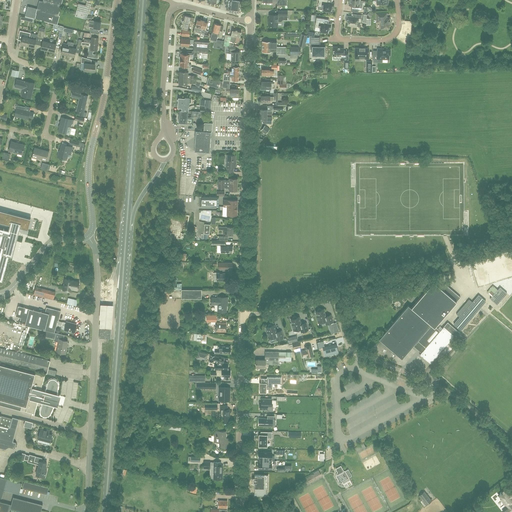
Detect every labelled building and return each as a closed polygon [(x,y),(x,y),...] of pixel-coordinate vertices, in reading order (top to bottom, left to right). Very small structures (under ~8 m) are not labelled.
[(62,0),(42,0),(43,1),(39,0),(37,9),(28,6),(25,16),(57,25),(59,15),(58,15),(62,0)] [(87,0),(86,6),(78,4),(76,11),(88,14),(92,1),(93,1),(93,0),(97,0),(100,1),(99,0),(87,0)] [(227,0),(227,1),(225,1),(224,4),(227,4),(226,8),(229,9),(239,10),(240,0),(227,0)] [(331,8),(333,9),(334,4),(328,3),(327,1),(327,0),(318,0),(318,6),(323,7),(323,11),(331,12),(331,8)] [(360,0),(357,0),(349,0),(349,5),(355,6),(354,8),(352,8),(351,12),(358,13),(360,0)] [(287,20),(287,11),(279,11),(279,15),(269,15),(269,21),(268,21),(268,26),(278,26),(278,22),(281,22),(283,20),(287,20)] [(389,23),(390,23),(390,18),(387,18),(386,13),(377,14),(377,22),(381,22),(381,29),(389,29),(389,23)] [(189,26),(192,26),(193,25),(195,18),(184,15),(180,28),(188,30),(189,26)] [(360,22),(361,15),(356,15),(356,18),(348,17),(347,22),(349,22),(348,25),(356,27),(357,22),(360,22)] [(328,29),(330,30),(331,25),(325,24),(324,23),(325,19),(316,18),(315,27),(320,28),(320,32),(328,33),(328,29)] [(202,24),(203,20),(197,19),(194,30),(196,30),(195,32),(201,34),(202,29),(200,28),(201,24),(202,24)] [(89,20),(89,23),(92,24),(91,27),(100,28),(100,21),(95,21),(89,20)] [(207,21),(203,20),(202,24),(201,24),(200,28),(202,29),(202,32),(204,32),(203,36),(208,37),(209,33),(208,33),(208,31),(205,30),(207,21)] [(214,23),(212,32),(210,38),(213,39),(215,38),(217,39),(218,33),(219,33),(219,30),(222,31),(223,26),(220,26),(221,25),(214,23)] [(63,27),(60,42),(63,43),(65,32),(68,33),(69,29),(63,27)] [(225,34),(224,41),(223,46),(225,46),(230,46),(231,46),(232,42),(234,42),(235,42),(236,37),(239,38),(239,37),(240,38),(241,31),(232,29),(231,36),(225,34)] [(29,38),(30,34),(20,32),(18,40),(22,40),(21,44),(22,44),(22,45),(24,46),(25,45),(27,46),(29,38)] [(84,39),(84,42),(88,43),(91,43),(98,44),(98,37),(97,37),(97,33),(91,33),(90,36),(92,36),(91,40),(84,39)] [(29,38),(27,46),(34,47),(37,35),(30,34),(29,38)] [(301,34),(298,46),(304,47),(307,35),(301,34)] [(49,42),(47,50),(54,52),(56,44),(52,43),(53,39),(50,39),(49,42)] [(223,46),(224,41),(215,40),(213,47),(223,49),(222,52),(224,53),(225,53),(225,46),(223,46)] [(47,50),(49,42),(43,41),(41,49),(47,50)] [(70,44),(71,42),(68,41),(67,44),(64,43),(63,46),(63,45),(61,53),(68,55),(69,47),(70,44)] [(194,44),(193,52),(208,53),(209,42),(194,41),(194,44)] [(317,42),(309,42),(309,49),(311,49),(311,57),(316,57),(316,55),(323,56),(323,50),(324,50),(324,47),(317,47),(317,42)] [(88,49),(88,54),(87,57),(93,58),(93,54),(92,54),(93,50),(97,50),(98,44),(91,43),(90,49),(88,49)] [(69,47),(68,55),(74,56),(76,49),(72,48),(73,45),(70,44),(69,47)] [(239,60),(240,52),(235,52),(235,50),(236,47),(230,47),(230,53),(231,53),(231,60),(239,60)] [(348,61),(349,53),(342,53),(343,48),(338,48),(338,47),(332,47),(332,55),(339,55),(339,59),(340,59),(340,60),(348,61)] [(355,48),(355,58),(368,59),(368,48),(368,49),(363,48),(361,48),(360,48),(355,48)] [(389,56),(390,56),(390,50),(384,50),(384,51),(381,51),(381,49),(377,49),(377,56),(373,56),(373,62),(377,62),(377,59),(389,60),(389,56)] [(197,52),(193,52),(192,51),(192,53),(186,53),(186,54),(181,54),(181,56),(180,56),(180,60),(189,61),(189,57),(193,57),(197,57),(197,52)] [(82,57),(81,63),(85,63),(84,70),(94,72),(95,64),(91,64),(92,60),(82,57)] [(277,76),(277,65),(272,65),(272,69),(262,68),(262,75),(273,75),(273,76),(277,76)] [(202,70),(193,66),(192,72),(201,75),(202,70)] [(224,73),(223,83),(222,88),(229,88),(230,83),(230,76),(232,76),(232,80),(239,81),(239,74),(228,73),(224,73)] [(220,92),(221,89),(223,81),(208,78),(206,85),(217,88),(217,91),(220,92)] [(31,98),(34,83),(25,81),(25,82),(16,80),(15,87),(23,89),(21,96),(31,98)] [(271,82),(262,82),(261,85),(260,84),(260,90),(265,90),(265,89),(271,89),(271,88),(274,88),(274,83),(271,83),(271,82)] [(86,116),(87,113),(84,112),(88,96),(73,92),(72,96),(79,98),(76,110),(80,111),(79,115),(86,116)] [(270,96),(261,96),(261,102),(270,103),(270,100),(276,100),(276,94),(276,93),(270,93),(270,96)] [(178,98),(178,103),(182,103),(182,105),(184,105),(184,106),(189,107),(189,103),(191,102),(191,100),(189,99),(190,97),(185,97),(185,98),(178,98)] [(182,103),(178,103),(178,107),(182,108),(182,110),(188,111),(189,107),(184,106),(184,105),(182,105),(182,103)] [(15,108),(16,109),(14,116),(28,119),(29,117),(33,118),(34,113),(30,112),(24,110),(25,107),(17,105),(16,106),(15,108)] [(267,115),(260,115),(260,120),(265,120),(265,124),(271,124),(272,117),(267,117),(267,115)] [(61,117),(58,131),(70,134),(73,120),(61,117)] [(204,123),(204,132),(196,131),(195,151),(210,152),(211,132),(212,131),(212,124),(204,123)] [(270,129),(265,125),(261,130),(266,134),(270,129)] [(22,154),(24,145),(11,141),(8,151),(22,154)] [(71,152),(72,147),(62,144),(59,153),(58,153),(57,157),(66,159),(68,151),(71,152)] [(45,161),(48,151),(34,147),(32,157),(45,161)] [(227,159),(226,171),(233,171),(233,167),(236,167),(236,162),(235,162),(235,155),(227,155),(227,159)] [(219,197),(200,197),(200,206),(219,206),(219,197)] [(237,215),(237,201),(224,200),(224,206),(224,209),(227,209),(227,215),(237,215)] [(0,210),(0,221),(5,223),(10,225),(9,230),(3,229),(1,234),(7,236),(4,247),(7,247),(7,250),(4,249),(2,254),(9,256),(12,257),(12,256),(20,227),(28,230),(31,219),(8,213),(0,210)] [(0,280),(2,281),(8,261),(9,256),(2,254),(4,249),(7,250),(7,247),(4,247),(7,236),(1,234),(3,229),(0,227),(0,280)] [(218,229),(223,230),(223,234),(227,235),(233,235),(233,227),(227,227),(218,227),(218,229)] [(221,280),(225,280),(225,275),(232,275),(232,263),(219,263),(219,269),(220,269),(220,273),(214,273),(214,281),(221,281),(221,280)] [(424,276),(413,290),(407,284),(400,292),(402,294),(399,297),(405,302),(407,298),(411,301),(429,281),(424,276)] [(72,292),(72,289),(77,290),(79,282),(74,281),(74,280),(65,279),(63,290),(72,292)] [(408,305),(379,339),(402,358),(413,345),(422,352),(428,344),(429,343),(440,331),(435,327),(460,297),(445,284),(441,289),(433,282),(411,308),(408,305)] [(36,287),(34,294),(53,299),(55,292),(36,287)] [(507,293),(500,287),(490,299),(497,305),(507,293)] [(181,289),(181,299),(201,299),(201,290),(181,289)] [(456,314),(460,317),(453,324),(461,330),(486,301),(478,295),(472,302),(469,300),(456,314)] [(211,304),(218,304),(218,312),(226,312),(227,301),(228,297),(218,297),(218,298),(212,298),(211,304)] [(45,330),(54,332),(59,313),(47,310),(46,313),(18,305),(15,316),(21,317),(19,323),(45,330)] [(113,307),(100,306),(99,321),(100,321),(99,329),(112,330),(113,307)] [(318,310),(318,311),(315,312),(317,316),(316,316),(318,323),(325,321),(326,324),(333,322),(331,315),(325,317),(325,314),(324,309),(321,310),(321,309),(319,308),(318,309),(318,310)] [(293,318),(293,319),(291,319),(292,324),(291,324),(293,331),(300,329),(301,332),(308,330),(306,323),(301,325),(300,322),(299,317),(297,318),(296,317),(295,316),(294,317),(293,318)] [(65,326),(64,330),(74,332),(76,324),(67,322),(66,323),(62,322),(61,325),(65,326)] [(447,322),(444,327),(454,336),(456,337),(460,333),(447,322)] [(216,323),(216,325),(215,325),(214,326),(214,329),(215,330),(216,330),(216,332),(226,332),(226,323),(216,323)] [(339,331),(336,323),(334,323),(329,325),(330,329),(333,328),(335,332),(339,331)] [(268,325),(268,327),(266,327),(267,332),(269,339),(275,337),(276,340),(283,338),(281,331),(276,332),(275,330),(276,330),(274,325),(272,325),(271,324),(270,324),(269,324),(268,325)] [(100,327),(99,338),(111,339),(112,327),(100,327),(99,327),(100,327)] [(453,338),(454,336),(444,327),(440,331),(429,343),(428,344),(439,353),(447,344),(450,346),(455,340),(453,338)] [(54,338),(56,333),(54,332),(45,330),(44,336),(54,339),(54,338)] [(59,339),(56,351),(65,354),(66,348),(65,347),(67,341),(63,340),(59,339)] [(299,341),(292,343),(294,349),(301,347),(299,341)] [(335,344),(323,347),(325,355),(337,352),(335,344)] [(428,344),(422,352),(419,355),(430,364),(439,353),(428,344)] [(301,351),(302,358),(307,356),(307,358),(313,356),(310,346),(304,347),(305,350),(301,351)] [(0,360),(45,372),(44,373),(55,376),(56,371),(48,369),(50,361),(48,360),(0,347),(0,360)] [(208,354),(198,352),(196,359),(202,360),(202,359),(206,360),(208,354)] [(278,360),(278,352),(265,352),(265,360),(256,360),(256,367),(260,367),(260,370),(264,370),(264,367),(265,367),(265,364),(278,364),(278,360)] [(291,352),(278,352),(278,360),(291,361),(291,352)] [(220,358),(215,356),(210,355),(209,361),(213,362),(214,360),(216,361),(216,362),(215,362),(215,369),(216,369),(227,370),(228,366),(228,365),(228,364),(228,363),(224,363),(224,359),(220,358)] [(57,395),(58,384),(58,383),(57,382),(57,381),(56,380),(55,380),(54,379),(53,379),(52,379),(51,379),(50,380),(49,380),(48,381),(48,382),(48,383),(45,392),(40,390),(44,376),(0,364),(0,404),(24,411),(34,414),(38,400),(42,401),(40,410),(40,411),(40,412),(40,413),(40,414),(41,415),(42,416),(43,416),(44,417),(45,417),(46,417),(47,416),(48,416),(49,416),(49,415),(50,414),(50,413),(54,404),(53,404),(54,400),(55,400),(55,399),(54,398),(55,395),(57,395)] [(227,370),(216,369),(216,372),(211,372),(211,375),(216,376),(224,376),(224,379),(229,379),(230,376),(230,370),(227,370)] [(260,385),(260,393),(266,393),(266,389),(272,389),(272,384),(281,384),(281,377),(267,377),(267,378),(261,378),(261,385),(260,385)] [(219,400),(229,400),(229,387),(219,387),(219,400)] [(259,402),(259,410),(264,410),(267,410),(267,406),(271,407),(272,399),(261,399),(261,402),(259,402)] [(227,405),(221,405),(220,421),(229,421),(229,415),(229,409),(227,409),(227,405)] [(0,447),(5,448),(5,447),(8,446),(14,448),(15,447),(16,443),(16,442),(13,441),(17,424),(11,423),(12,418),(0,414),(0,447)] [(259,419),(259,426),(272,426),(272,419),(274,420),(274,416),(267,415),(267,419),(259,419)] [(293,421),(296,427),(307,423),(305,416),(293,421)] [(41,428),(38,438),(50,442),(52,435),(49,434),(50,430),(39,427),(39,428),(41,428)] [(306,438),(323,434),(321,427),(304,431),(306,438)] [(215,430),(214,441),(221,441),(220,447),(228,448),(229,438),(226,437),(226,430),(215,430)] [(265,435),(261,435),(259,435),(259,439),(259,442),(259,446),(261,446),(261,447),(265,447),(265,446),(267,446),(267,438),(272,438),(272,432),(265,432),(265,435)] [(259,452),(259,458),(260,458),(260,460),(259,460),(271,461),(272,452),(259,452)] [(35,456),(34,461),(39,463),(36,475),(45,477),(46,470),(45,469),(46,463),(41,461),(42,458),(35,456)] [(259,463),(258,469),(271,469),(271,461),(259,460),(260,460),(260,463),(259,463)] [(213,479),(222,479),(222,472),(222,466),(220,466),(221,462),(213,462),(210,462),(204,462),(204,468),(209,468),(209,466),(213,467),(213,469),(214,469),(213,479)] [(343,484),(350,480),(345,471),(344,471),(341,466),(336,469),(338,472),(337,473),(336,475),(337,475),(336,476),(339,481),(339,482),(341,482),(342,482),(343,484)] [(264,487),(264,475),(254,475),(254,479),(253,479),(253,482),(255,482),(255,488),(260,488),(260,496),(265,496),(265,487),(264,487)] [(7,479),(4,490),(19,494),(22,483),(7,479)] [(47,494),(49,487),(24,481),(22,488),(47,494)] [(511,511),(511,493),(511,492),(510,492),(509,493),(506,489),(502,493),(501,492),(500,493),(501,493),(499,495),(498,495),(508,507),(507,508),(509,510),(506,511),(511,511)] [(419,496),(426,505),(432,501),(424,491),(419,496)] [(40,511),(43,505),(13,497),(11,504),(11,505),(10,509),(23,511),(40,511)] [(0,501),(0,511),(9,511),(10,509),(11,505),(0,501)]
